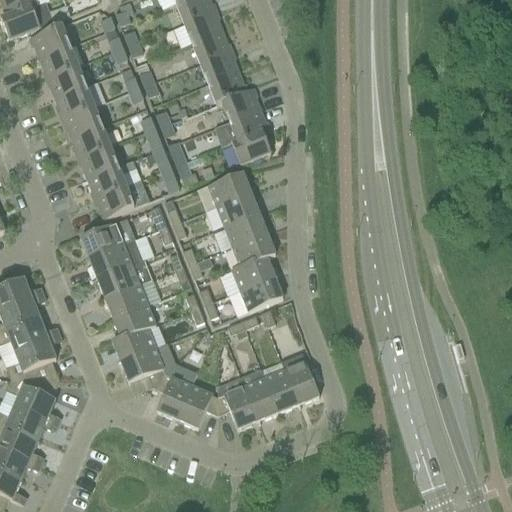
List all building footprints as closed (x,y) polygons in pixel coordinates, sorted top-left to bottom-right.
[(0,0),(0,7),(6,22),(30,12),(31,13),(36,12),(30,0),(0,0)] [(171,0),(175,9),(197,0),(171,0)] [(213,17),(206,0),(197,0),(175,9),(183,29),(213,17)] [(39,33),(31,13),(30,12),(6,22),(0,24),(9,46),(39,33)] [(115,20),(119,31),(129,27),(125,16),(115,20)] [(222,37),(213,17),(183,29),(191,49),(222,37)] [(112,23),(100,28),(104,38),(116,34),(112,23)] [(30,43),(38,64),(69,51),(60,31),(30,43)] [(123,40),(127,51),(138,47),(134,36),(123,40)] [(230,57),(222,37),(191,49),(199,70),(230,57)] [(123,53),(119,42),(108,47),(112,58),(123,53)] [(142,56),(138,47),(127,51),(131,60),(142,56)] [(77,72),(69,51),(38,64),(46,84),(77,72)] [(128,65),(123,53),(112,58),(117,70),(128,65)] [(238,78),(230,57),(199,70),(207,90),(238,78)] [(85,92),(77,72),(46,84),(54,104),(85,92)] [(150,76),(139,80),(144,92),(155,87),(150,76)] [(245,97),(238,78),(207,90),(216,111),(221,108),(246,98),(245,97)] [(136,82),(123,86),(128,98),(140,93),(136,82)] [(159,99),(155,87),(144,92),(148,103),(159,99)] [(85,92),(54,104),(63,124),(93,112),(85,92)] [(144,106),(140,93),(128,98),(133,109),(144,106)] [(251,95),(245,97),(246,98),(221,108),(229,128),(260,116),(251,95)] [(101,132),(93,112),(63,124),(71,145),(101,132)] [(171,128),(168,122),(166,116),(155,121),(160,132),(171,128)] [(260,116),(229,128),(237,147),(237,148),(262,139),(268,136),(260,116)] [(140,127),(144,138),(156,134),(151,122),(140,127)] [(175,139),(171,128),(160,132),(164,143),(175,139)] [(109,153),(101,132),(71,145),(79,165),(109,153)] [(164,154),(156,134),(144,138),(152,159),(164,154)] [(237,147),(231,149),(232,151),(240,171),(252,166),(270,159),(262,139),(237,148),(237,147)] [(178,147),(168,152),(176,172),(186,167),(178,147)] [(117,173),(109,153),(79,165),(87,185),(117,173)] [(172,174),(164,154),(152,159),(160,179),(172,174)] [(125,193),(120,180),(135,174),(132,167),(117,173),(87,185),(95,205),(125,193)] [(186,167),(176,172),(185,192),(198,187),(195,178),(191,179),(189,174),(186,167)] [(180,195),(172,174),(160,179),(169,200),(180,195)] [(242,179),(207,192),(216,213),(253,198),(252,197),(245,200),(243,195),(248,193),(242,179)] [(125,193),(95,205),(103,225),(133,213),(148,207),(140,187),(125,193)] [(253,199),(253,198),(216,213),(224,233),(258,220),(253,206),(248,208),(246,202),(253,199)] [(180,227),(175,214),(171,206),(163,209),(172,231),(180,227)] [(150,215),(158,236),(166,233),(158,212),(150,215)] [(224,235),(213,239),(221,258),(232,253),(269,239),(269,238),(261,240),(259,235),(264,233),(258,220),(224,233),(224,235)] [(125,225),(80,243),(85,258),(90,256),(92,262),(122,250),(133,245),(125,225)] [(186,241),(180,227),(172,231),(177,245),(186,241)] [(172,247),(166,233),(158,236),(164,250),(172,247)] [(269,240),(269,239),(232,253),(239,272),(240,273),(266,263),(266,264),(275,261),(269,246),(264,248),(262,242),(269,240)] [(142,266),(133,245),(122,250),(92,262),(95,269),(90,270),(96,284),(142,266)] [(182,257),(188,271),(196,268),(191,254),(182,257)] [(169,262),(174,276),(182,273),(177,259),(169,262)] [(208,263),(196,268),(188,271),(193,285),(202,282),(199,276),(212,271),(208,263)] [(271,277),(266,264),(266,263),(240,273),(239,272),(231,276),(239,296),(239,297),(277,282),(276,281),(269,284),(267,278),(271,277)] [(150,287),(142,266),(96,284),(101,298),(106,296),(108,303),(138,291),(150,287)] [(190,293),(182,273),(174,276),(182,296),(190,293)] [(277,283),(277,282),(239,297),(239,296),(229,301),(237,322),(282,304),(276,290),(272,291),(270,286),(277,283)] [(0,316),(42,300),(39,293),(28,298),(23,284),(0,292),(0,316)] [(112,324),(146,311),(138,291),(108,303),(111,309),(107,311),(112,324)] [(198,297),(204,311),(212,308),(207,294),(198,297)] [(184,303),(190,317),(198,313),(193,299),(184,303)] [(45,307),(42,300),(0,316),(0,321),(2,325),(3,328),(0,328),(0,339),(39,325),(34,311),(45,307)] [(218,322),(212,308),(204,311),(209,325),(218,322)] [(155,332),(146,311),(112,324),(117,338),(122,336),(124,342),(120,343),(120,344),(146,334),(146,335),(155,332)] [(204,327),(198,313),(190,317),(196,330),(204,327)] [(275,330),(269,317),(269,316),(261,319),(267,333),(275,330)] [(255,322),(241,327),(245,335),(259,330),(255,322)] [(44,338),(39,325),(0,339),(0,350),(10,347),(14,357),(58,340),(55,333),(44,338)] [(247,341),(245,335),(241,327),(227,333),(231,341),(235,339),(238,345),(247,341)] [(154,354),(146,335),(146,334),(120,344),(120,343),(111,347),(117,361),(121,360),(124,365),(116,368),(117,369),(154,354)] [(61,347),(58,340),(14,357),(19,368),(5,373),(10,384),(59,385),(52,367),(55,365),(50,351),(61,347)] [(167,349),(154,354),(117,369),(117,370),(124,367),(127,372),(122,374),(128,389),(147,381),(152,393),(176,371),(167,349)] [(301,359),(292,363),(296,372),(284,376),(299,413),(300,413),(297,406),(302,404),(304,408),(319,402),(301,359)] [(176,371),(152,393),(164,398),(156,417),(170,423),(172,419),(178,421),(174,428),(176,428),(191,392),(197,380),(176,371)] [(278,419),(264,384),(260,375),(250,379),(254,388),(244,392),(259,429),(260,429),(257,422),(262,420),(264,424),(278,419)] [(299,413),(284,376),(264,384),(278,419),(291,413),(289,409),(295,407),(298,414),(299,413)] [(52,403),(59,385),(10,384),(5,396),(18,401),(14,412),(57,430),(60,424),(49,419),(55,405),(52,403)] [(205,416),(217,421),(217,403),(212,401),(191,392),(176,428),(176,429),(180,422),(185,424),(183,428),(197,435),(205,416)] [(244,392),(217,403),(217,421),(229,416),(237,435),(251,429),(249,425),(255,423),(258,430),(259,429),(244,392)] [(0,418),(0,429),(38,445),(43,432),(54,437),(57,430),(14,412),(9,422),(0,418)] [(32,459),(38,445),(0,429),(0,440),(1,441),(0,443),(0,452),(40,470),(43,463),(32,459)] [(37,476),(40,470),(0,452),(0,476),(21,485),(26,472),(37,476)] [(15,498),(21,485),(0,476),(0,511),(4,511),(8,504),(22,510),(26,503),(15,498)]
